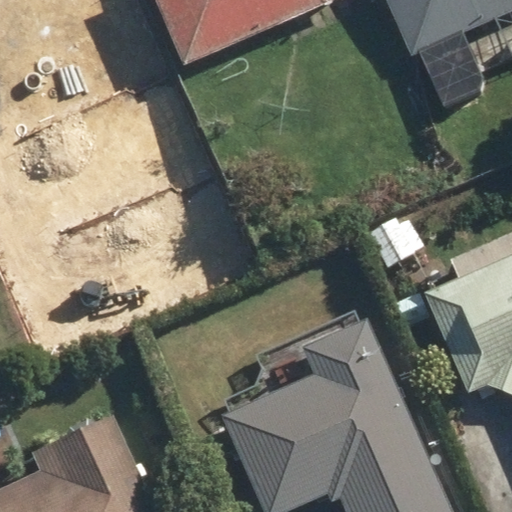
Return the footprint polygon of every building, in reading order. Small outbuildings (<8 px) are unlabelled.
[(138,0),(0,0),(0,93),(58,70),(52,55),(146,18),(138,0)] [(172,0),(200,62),(339,0),(172,0)] [(511,0),(398,0),(417,49),(511,13),(511,0)] [(44,191),(0,211),(0,212),(34,284),(78,264),(44,191)] [(426,210),(377,241),(397,272),(446,241),(426,210)] [(511,264),(438,296),(481,397),(511,383),(511,264)] [(464,511),(377,311),(301,344),(317,381),(231,418),(272,511),(303,511),(350,491),(359,511),(464,511)] [(83,445),(0,477),(0,511),(171,511),(118,376),(65,397),(83,445)]
